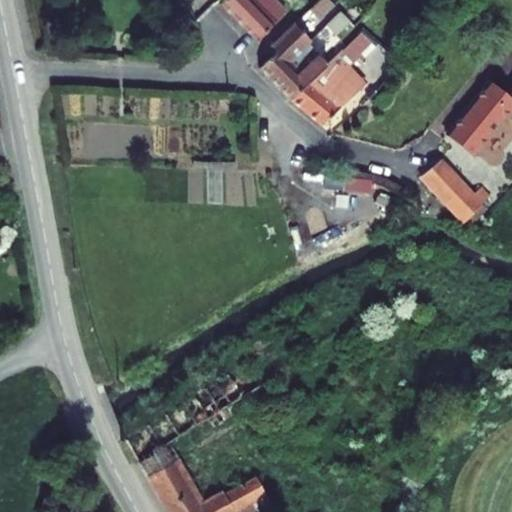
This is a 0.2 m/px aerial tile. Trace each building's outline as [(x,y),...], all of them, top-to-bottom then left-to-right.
[(238,0),(235,3),(253,21),(271,2),(269,0),(238,0)] [(253,21),(271,40),(294,15),(297,12),(284,0),(273,0),(271,2),(253,21)] [(323,0),(317,7),(326,14),(338,0),(323,0)] [(269,67),(299,95),(319,77),(334,59),(338,54),(365,22),(354,13),(329,44),(308,66),(299,57),(318,36),(303,22),(281,46),(285,50),(269,67)] [(299,95),(331,125),(367,91),(334,59),(319,77),(299,95)] [(489,159),(504,141),(511,130),(511,90),(507,94),(499,86),(457,130),(489,159)] [(470,219),(487,201),(454,163),(435,179),(470,219)] [(151,202),(257,204),(258,168),(143,165),(143,179),(151,179),(151,202)] [(239,351),(245,360),(260,385),(213,416),(219,425),(277,386),(252,344),(239,351)] [(245,360),(125,436),(169,511),(233,511),(269,492),(262,474),(203,507),(167,448),(213,416),(260,385),(245,360)] [(308,374),(279,389),(283,398),(313,383),(308,374)] [(269,492),(233,511),(270,511),(277,508),(269,492)]
